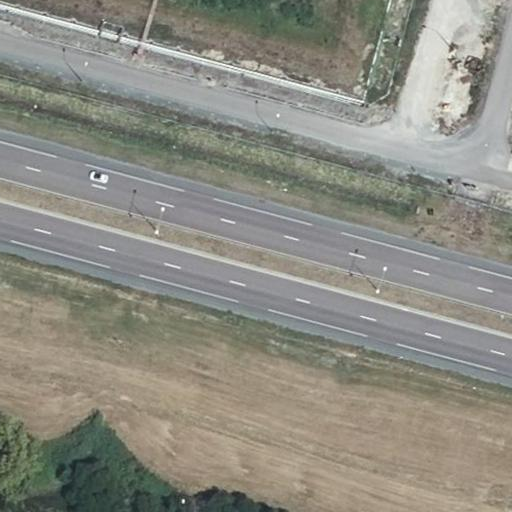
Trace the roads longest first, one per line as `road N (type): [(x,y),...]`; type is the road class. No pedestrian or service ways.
road 1 (secondary): [(511,298),(0,161)]
road 2 (secondary): [(0,231),(511,367)]
